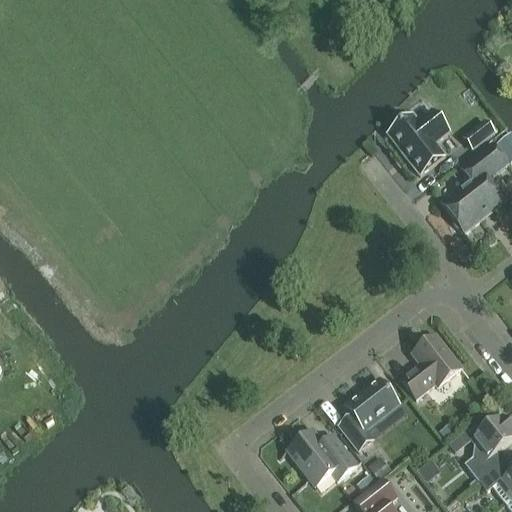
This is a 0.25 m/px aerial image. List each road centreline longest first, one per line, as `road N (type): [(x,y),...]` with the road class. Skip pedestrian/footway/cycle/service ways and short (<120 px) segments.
road 1 (residential): [(271,511),(229,458),(454,292)]
road 2 (residential): [(454,292),(370,180)]
